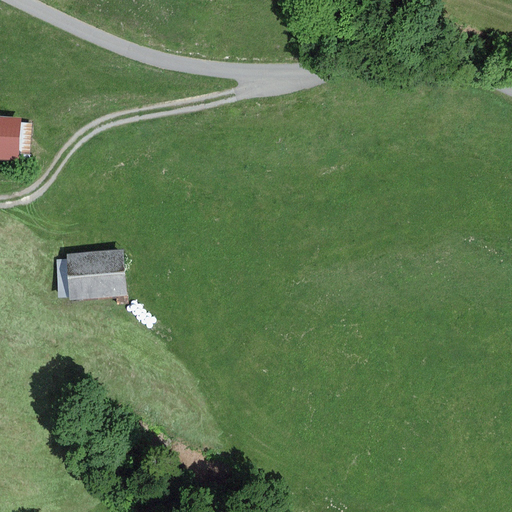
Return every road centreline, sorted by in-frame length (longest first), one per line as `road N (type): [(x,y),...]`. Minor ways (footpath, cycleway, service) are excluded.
road 1 (unclassified): [(511,87),(455,70),(172,63),(19,0)]
road 2 (track): [(0,199),(42,185),(72,144),(112,120),(261,88),(281,79),(281,71)]
